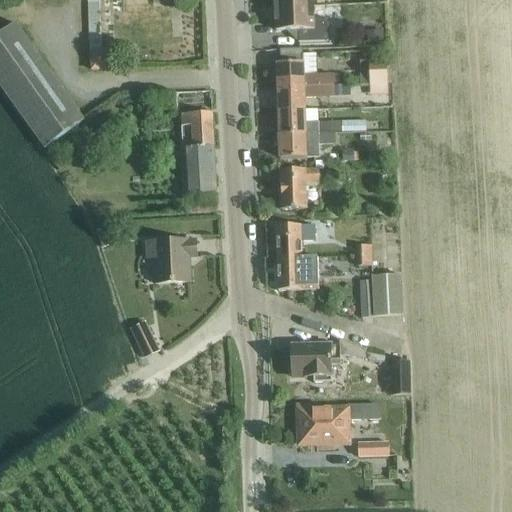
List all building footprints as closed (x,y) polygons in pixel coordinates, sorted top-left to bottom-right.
[(103,50),(103,0),(89,0),(89,50),(103,50)] [(274,0),(275,9),(313,8),(312,0),(274,0)] [(313,8),(275,9),(276,33),(298,32),(298,44),(328,43),(327,20),(313,21),(313,8)] [(0,87),(45,150),(84,122),(15,25),(0,35),(0,87)] [(383,35),(366,35),(367,47),(383,47),(383,35)] [(92,71),(110,71),(109,53),(91,54),(92,71)] [(309,74),(319,73),(317,55),(307,56),(309,74)] [(277,65),(278,90),(335,88),(334,77),(304,78),(304,57),(290,57),(290,65),(277,65)] [(387,86),(387,61),(368,61),(360,62),(360,86),(369,86),(387,86)] [(278,90),(279,113),(305,112),(305,100),(351,98),(351,88),(335,88),(278,90)] [(145,112),(175,111),(174,95),(139,96),(139,102),(145,102),(145,112)] [(279,113),(279,136),(332,135),(332,125),(306,125),(305,112),(279,113)] [(183,157),(214,156),(212,115),(181,117),(183,157)] [(353,124),(342,124),(342,132),(342,134),(342,135),(353,134),(353,124)] [(279,136),(280,161),(318,159),(318,146),(333,145),(332,135),(279,136)] [(353,152),(342,152),(342,163),(353,163),(353,152)] [(214,156),(183,157),(185,198),(216,196),(214,156)] [(319,183),(319,171),(280,173),(282,212),(306,211),(305,184),(319,183)] [(336,174),(326,174),(326,184),(337,184),(336,174)] [(342,210),(326,210),(326,218),(342,218),(342,210)] [(277,260),(301,260),(301,243),(315,243),(314,227),(276,228),(277,260)] [(108,231),(95,235),(102,252),(114,248),(108,231)] [(187,242),(148,244),(148,260),(154,260),(155,286),(189,284),(188,258),(196,258),(196,243),(187,243),(187,242)] [(372,247),(358,248),(359,258),(372,257),(372,247)] [(372,257),(359,258),(359,268),(373,268),(372,257)] [(301,260),(277,260),(278,293),(315,291),(314,275),(302,276),(301,260)] [(400,277),(372,278),(373,282),(375,319),(402,317),(400,277)] [(360,283),(362,320),(375,319),(373,282),(360,283)] [(158,352),(145,325),(132,331),(145,359),(158,352)] [(367,352),(353,347),(338,342),(338,348),(293,350),(294,379),(314,379),(314,385),(333,385),(332,363),(341,362),(341,359),(349,359),(363,363),(367,352)] [(395,397),(410,397),(409,364),(394,365),(395,397)] [(378,421),(378,406),(346,407),(347,412),(319,413),(319,409),(299,409),(300,447),(349,446),(348,422),(378,421)] [(360,460),(390,458),(389,445),(359,446),(360,460)]
